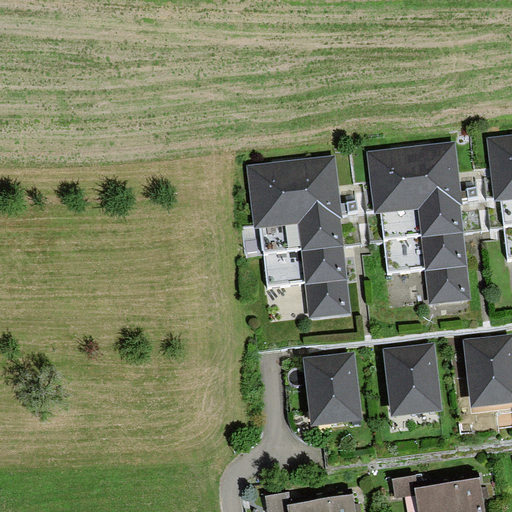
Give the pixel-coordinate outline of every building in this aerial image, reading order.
[(511,136),(487,140),(495,207),(500,206),(506,259),(511,258),(511,136)] [(469,302),(452,146),(367,155),(375,220),(381,219),(387,274),(424,270),(428,306),(469,302)] [(352,314),(332,158),(248,169),(256,230),(263,229),(271,287),(306,282),(311,320),(352,314)] [(472,411),(511,406),(511,336),(489,340),(464,343),(472,411)] [(442,413),(433,347),(409,350),(385,353),(393,420),(442,413)] [(310,431),(360,426),(353,359),(302,365),(310,431)] [(416,479),(394,483),(396,499),(416,496),(418,511),(484,511),(483,497),(481,484),(418,494),(416,479)] [(287,497),(265,500),(266,511),(353,511),(352,500),(289,510),(287,497)]
